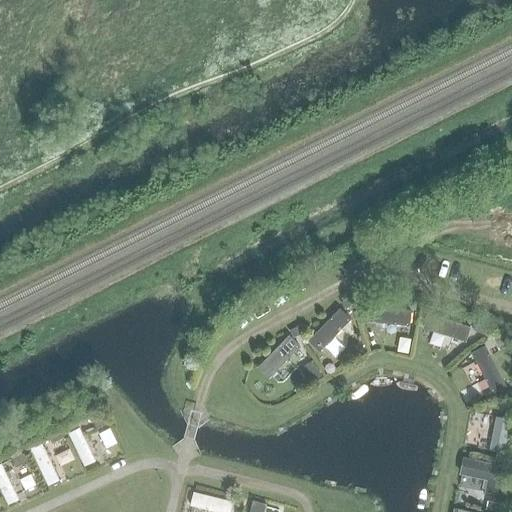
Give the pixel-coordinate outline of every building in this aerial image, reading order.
[(409,312),(366,308),(364,322),(408,326),(409,312)] [(339,310),(308,342),(319,352),(350,320),(339,310)] [(469,328),(428,315),(423,329),(465,342),(469,328)] [(288,337),(257,368),(268,379),(299,347),(288,337)] [(505,387),(485,347),(472,354),(492,394),(505,387)] [(503,454),(510,421),(496,419),(490,451),(503,454)] [(94,461),(79,429),(68,434),(83,466),(94,461)] [(58,481),(40,444),(29,449),(47,487),(58,481)] [(507,467),(464,459),(461,475),(489,480),(486,496),(501,499),(507,467)] [(17,499),(1,465),(0,465),(0,491),(6,504),(17,499)] [(229,511),(231,503),(195,494),(191,508),(209,511),(229,511)] [(263,511),(265,505),(252,502),(249,511),(263,511)]
